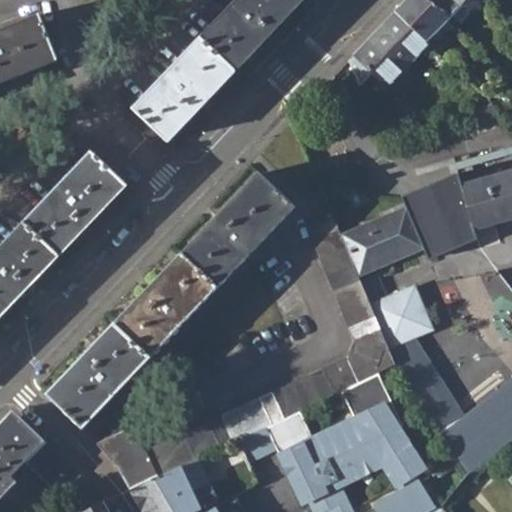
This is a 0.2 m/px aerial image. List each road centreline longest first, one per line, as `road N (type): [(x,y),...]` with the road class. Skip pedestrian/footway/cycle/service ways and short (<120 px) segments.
road 1 (residential): [(183,196),(368,0)]
road 2 (residential): [(9,376),(183,196)]
road 3 (residential): [(9,376),(128,511)]
road 4 (residential): [(183,196),(84,100)]
